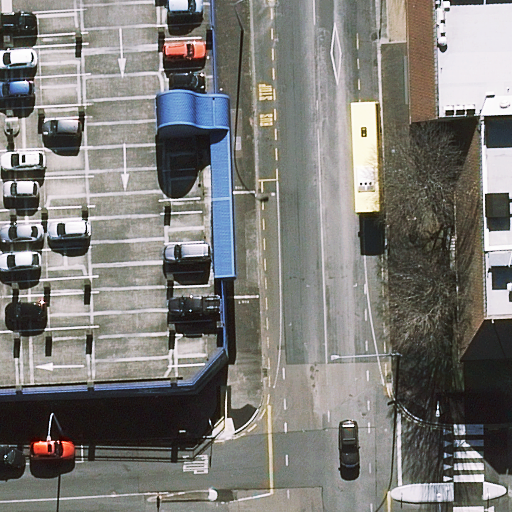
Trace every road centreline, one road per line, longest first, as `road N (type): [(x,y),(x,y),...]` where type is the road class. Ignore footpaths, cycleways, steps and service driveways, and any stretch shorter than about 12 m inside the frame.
road 1 (tertiary): [(314,0),(328,492)]
road 2 (unclassified): [(0,502),(328,492)]
road 3 (unclassified): [(328,492),(511,489)]
